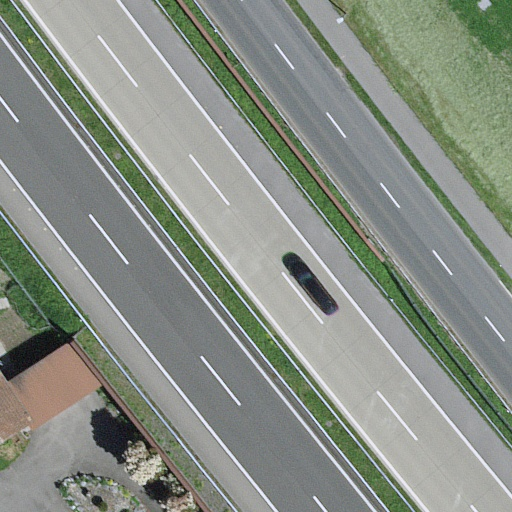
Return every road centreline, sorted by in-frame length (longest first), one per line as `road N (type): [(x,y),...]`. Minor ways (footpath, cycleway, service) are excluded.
road 1 (motorway): [(475,511),(77,0)]
road 2 (motorway): [(0,91),(326,511)]
road 3 (primary): [(261,0),(511,323)]
